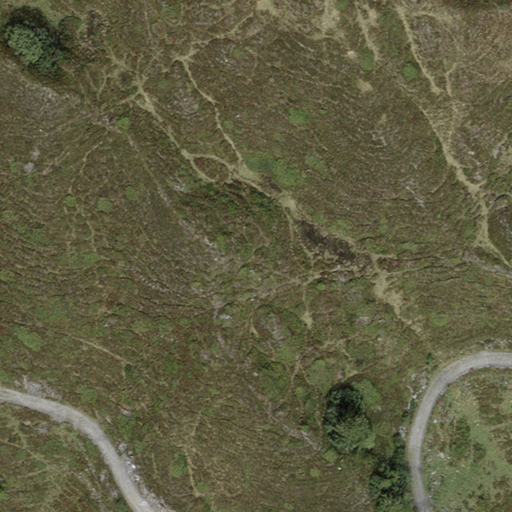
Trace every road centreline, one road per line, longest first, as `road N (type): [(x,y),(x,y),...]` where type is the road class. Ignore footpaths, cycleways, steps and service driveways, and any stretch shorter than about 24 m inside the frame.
road 1 (track): [(424,511),(416,427),(446,372),(493,356),(511,360)]
road 2 (track): [(0,392),(90,419),(151,511)]
